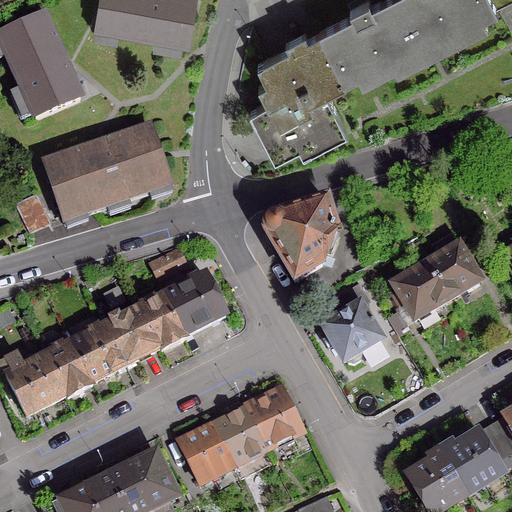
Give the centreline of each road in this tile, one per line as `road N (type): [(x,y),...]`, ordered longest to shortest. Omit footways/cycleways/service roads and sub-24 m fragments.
road 1 (residential): [(511,127),(219,211)]
road 2 (residential): [(28,481),(287,342)]
road 3 (residential): [(219,211),(0,276)]
road 4 (residential): [(240,0),(213,107),(219,211)]
road 5 (residential): [(352,458),(511,364)]
road 6 (residential): [(219,211),(287,342)]
road 7 (residential): [(287,342),(352,458)]
